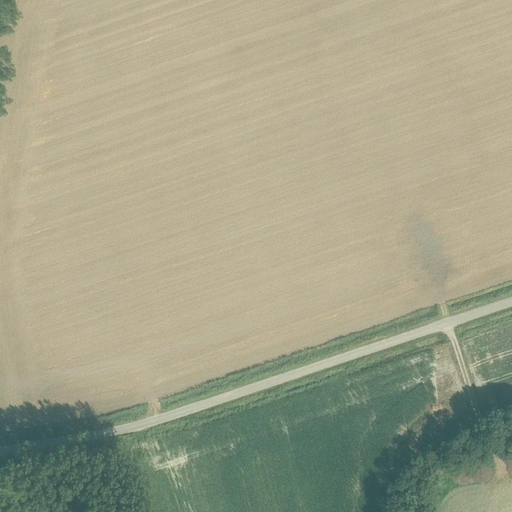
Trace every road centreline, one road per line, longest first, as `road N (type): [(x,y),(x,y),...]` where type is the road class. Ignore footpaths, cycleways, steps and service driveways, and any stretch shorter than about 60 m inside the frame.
road 1 (unclassified): [(0,451),(133,427),(511,300)]
road 2 (track): [(446,322),(485,440),(511,474)]
